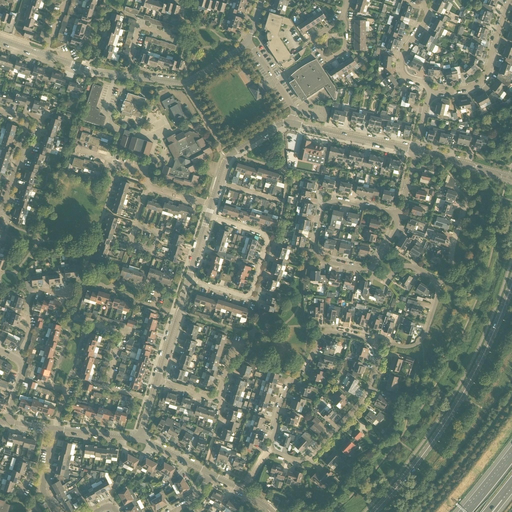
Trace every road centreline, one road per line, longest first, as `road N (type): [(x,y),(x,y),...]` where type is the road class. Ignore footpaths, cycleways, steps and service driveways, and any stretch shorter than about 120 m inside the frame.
road 1 (secondary): [(375,511),(449,416),(511,284)]
road 2 (residential): [(377,349),(364,338),(320,334),(281,399),(271,449)]
road 3 (residential): [(208,217),(265,237),(250,293),(244,298),(188,280)]
road 4 (residential): [(400,215),(335,201),(323,208),(319,257),(371,268)]
road 5 (residential): [(271,449),(306,459),(362,398),(377,349)]
road 6 (residential): [(430,94),(483,79),(508,0)]
road 7 (residential): [(247,42),(185,83),(124,75)]
road 8 (residential): [(415,150),(290,122)]
